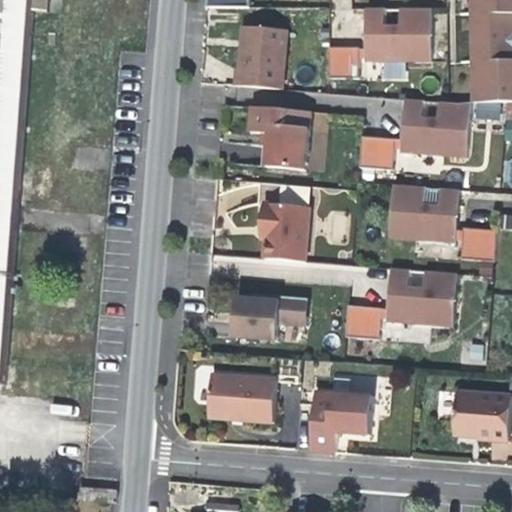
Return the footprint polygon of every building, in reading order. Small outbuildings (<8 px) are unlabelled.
[(0,0),(0,386),(5,387),(33,0),(0,0)] [(248,10),(248,0),(210,0),(210,9),(248,10)] [(511,0),(473,0),(476,104),(507,104),(511,103),(511,0)] [(428,64),(428,11),(395,11),(395,26),(388,26),(381,26),(381,11),(362,11),(362,64),(428,64)] [(234,88),(282,91),(286,32),(243,29),(241,53),(240,71),(235,71),(234,88)] [(355,48),(328,48),(328,79),(355,79),(355,48)] [(423,103),(404,102),(403,121),(401,155),(468,159),(471,106),(438,104),(437,120),(422,119),(423,103)] [(308,171),(311,114),(253,110),(251,134),(271,135),(270,147),(269,168),(308,171)] [(395,141),(362,139),(360,170),(393,172),(395,141)] [(457,215),(459,192),(426,190),(425,206),(410,205),(412,189),(392,187),(388,240),(455,245),(457,215)] [(265,261),(305,264),(309,209),(263,205),(261,228),(267,228),(266,241),(265,261)] [(494,262),(495,231),(462,230),(460,261),(494,262)] [(410,272),(391,271),(389,298),(387,324),(454,328),(457,276),(425,274),(424,289),(409,288),(410,272)] [(242,316),(242,322),(241,340),(277,343),(279,325),(306,327),(308,300),(252,296),(252,303),(243,302),(242,316)] [(381,310),(348,307),(346,339),(379,341),(381,310)] [(232,340),(241,340),(242,322),(233,321),(232,340)] [(277,382),(212,377),(209,420),(243,423),(274,425),(277,382)] [(369,436),(372,396),(314,393),(311,453),(336,454),(337,434),(352,435),(369,436)] [(487,441),(510,443),(511,415),(511,397),(458,393),(455,437),(478,439),(478,441),(487,441)] [(119,492),(82,489),(81,502),(118,504),(119,492)]
